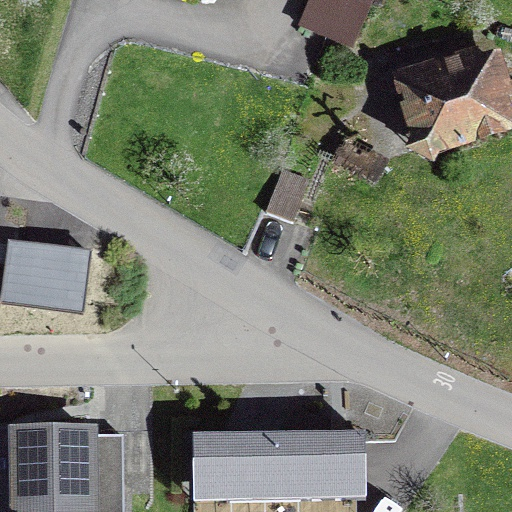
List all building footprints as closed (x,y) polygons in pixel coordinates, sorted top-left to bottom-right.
[(363,0),(340,0),(329,28),(353,39),(368,2),(363,0)] [(401,81),(419,140),(437,150),(508,128),(502,110),(511,106),(511,84),(502,87),(495,63),(474,69),(471,60),(401,81)] [(266,214),(292,223),(308,181),(282,171),(266,214)] [(0,436),(0,511),(124,511),(124,494),(92,494),(91,435),(0,436)] [(366,502),(365,438),(193,441),(194,504),(366,502)]
